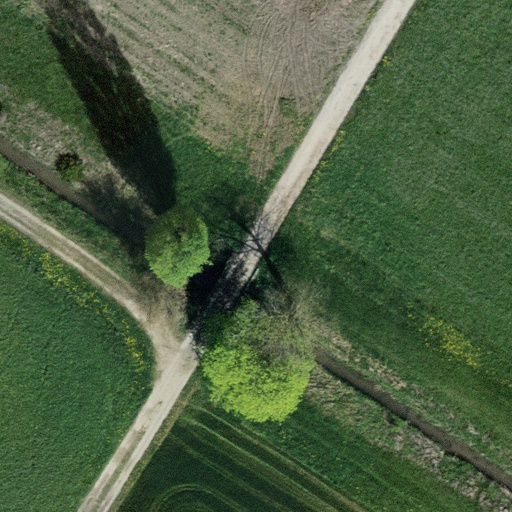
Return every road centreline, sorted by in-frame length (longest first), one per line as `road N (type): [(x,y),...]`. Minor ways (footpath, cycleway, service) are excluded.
road 1 (track): [(80,511),(197,344),(403,0)]
road 2 (track): [(197,344),(0,211)]
